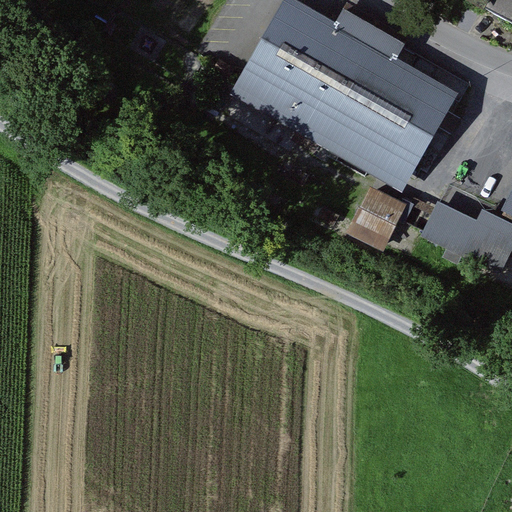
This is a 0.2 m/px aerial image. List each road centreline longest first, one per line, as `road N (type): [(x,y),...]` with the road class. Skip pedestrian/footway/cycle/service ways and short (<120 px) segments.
road 1 (track): [(511,392),(364,308),(86,178),(0,124)]
road 2 (unclassified): [(388,0),(511,64)]
